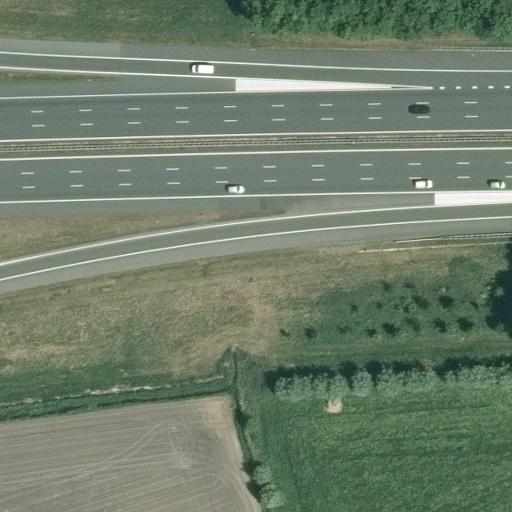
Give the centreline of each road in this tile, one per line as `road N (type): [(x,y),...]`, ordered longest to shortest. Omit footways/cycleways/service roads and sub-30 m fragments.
road 1 (motorway): [(0,277),(309,223),(511,206)]
road 2 (motorway): [(0,182),(511,171)]
road 3 (motorway): [(430,111),(149,65),(0,60)]
road 4 (motorway): [(430,111),(0,120)]
